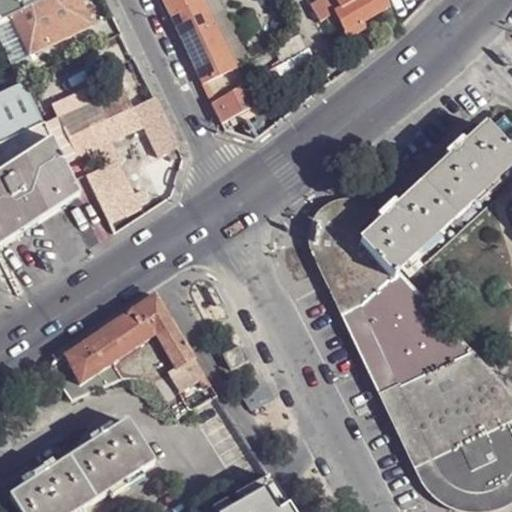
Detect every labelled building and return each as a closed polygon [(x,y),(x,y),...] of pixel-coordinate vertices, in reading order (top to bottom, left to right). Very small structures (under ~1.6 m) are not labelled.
[(0,0),(0,24),(50,0),(0,0)] [(50,0),(0,24),(0,43),(13,71),(31,62),(28,56),(90,27),(77,0),(50,0)] [(160,0),(170,20),(202,4),(201,3),(200,0),(160,0)] [(210,0),(202,4),(234,70),(248,64),(217,0),(210,0)] [(361,23),(389,8),(385,0),(316,0),(310,3),(318,19),(324,17),(333,12),(338,23),(346,38),(364,29),(361,23)] [(202,4),(170,20),(202,86),(234,70),(202,4)] [(333,12),(324,17),(329,27),(338,23),(333,12)] [(300,37),(274,50),(282,65),(295,58),(307,51),(300,37)] [(304,70),(314,62),(307,51),(295,58),(304,70)] [(0,145),(43,125),(21,81),(17,84),(0,91),(0,145)] [(237,90),(241,99),(253,92),(249,83),(237,90)] [(89,130),(69,139),(88,178),(111,226),(140,211),(109,143),(144,128),(159,158),(178,151),(178,150),(154,101),(148,104),(132,111),(123,89),(98,101),(107,122),(89,130)] [(247,112),(248,112),(241,99),(237,90),(211,106),(220,126),(235,118),(238,124),(250,117),(247,112)] [(241,99),(248,112),(261,105),(253,92),(241,99)] [(59,119),(69,139),(89,130),(107,122),(98,101),(59,119)] [(0,238),(76,191),(53,147),(43,125),(0,145),(0,238)] [(425,185),(457,219),(511,169),(511,153),(488,128),(467,147),(462,142),(445,157),(450,162),(425,185)] [(457,219),(425,185),(400,208),(395,203),(382,215),(386,221),(382,224),(365,240),(363,241),(395,276),(396,274),(457,219)] [(0,250),(80,202),(76,191),(0,238),(0,250)] [(312,243),(330,243),(330,235),(333,229),(339,225),(346,224),(352,226),(365,240),(382,224),(378,220),(382,215),(376,208),(368,203),(357,199),(344,198),(333,202),(323,210),(315,219),(312,231),(312,243)] [(413,418),(493,380),(401,279),(398,276),(396,274),(395,276),(392,278),(360,243),(363,241),(365,240),(352,226),(346,224),(339,225),(333,229),(330,235),(330,243),(413,418)] [(395,276),(363,241),(360,243),(392,278),(395,276)] [(425,486),(441,476),(424,439),(413,418),(330,243),(312,243),(425,486)] [(83,348),(97,377),(155,338),(176,372),(189,365),(195,362),(156,297),(83,348)] [(81,387),(66,359),(49,370),(71,403),(122,382),(141,383),(155,388),(175,421),(176,421),(177,422),(190,415),(171,382),(172,378),(175,373),(176,372),(155,338),(97,377),(81,387)] [(66,359),(81,387),(97,377),(83,348),(66,359)] [(241,349),(224,358),(231,372),(247,364),(241,349)] [(210,387),(195,362),(189,365),(176,372),(175,373),(172,378),(171,382),(190,415),(218,400),(210,387)] [(413,418),(424,439),(510,398),(493,380),(413,418)] [(262,386),(258,389),(265,404),(270,400),(262,386)] [(240,399),(249,414),(265,404),(258,389),(240,399)] [(424,439),(441,476),(449,485),(461,491),(474,493),(487,491),(499,487),(509,477),(511,479),(511,400),(510,398),(424,439)] [(219,465),(241,458),(228,415),(206,421),(219,465)] [(9,498),(17,511),(79,511),(81,511),(108,494),(140,474),(154,465),(127,422),(113,432),(103,438),(100,434),(89,441),(91,445),(81,452),(54,469),(44,475),(42,471),(30,479),(33,483),(23,489),(9,498)] [(100,434),(103,438),(113,432),(110,427),(100,434)] [(91,445),(89,441),(79,448),(81,452),(91,445)] [(42,471),(44,475),(54,469),(52,465),(42,471)] [(108,494),(112,499),(144,479),(140,474),(108,494)] [(511,497),(511,479),(509,477),(499,487),(487,491),(474,493),(461,491),(449,485),(441,476),(425,486),(435,496),(448,505),(462,511),(475,511),(480,511),(494,510),(511,497)] [(20,485),(23,489),(33,483),(30,479),(20,485)]
